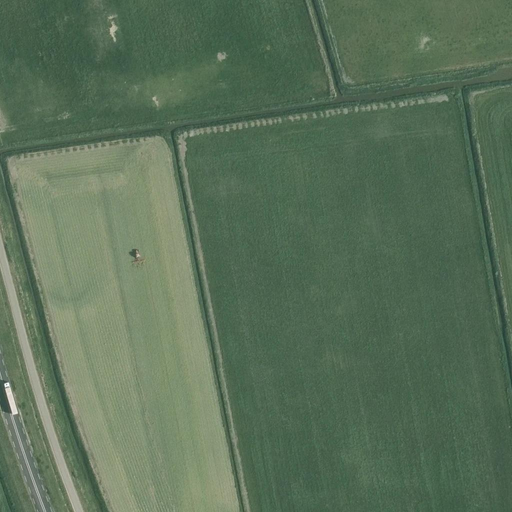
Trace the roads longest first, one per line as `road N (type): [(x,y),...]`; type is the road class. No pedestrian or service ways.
road 1 (unclassified): [(81,511),(0,245)]
road 2 (primary): [(0,372),(45,511)]
